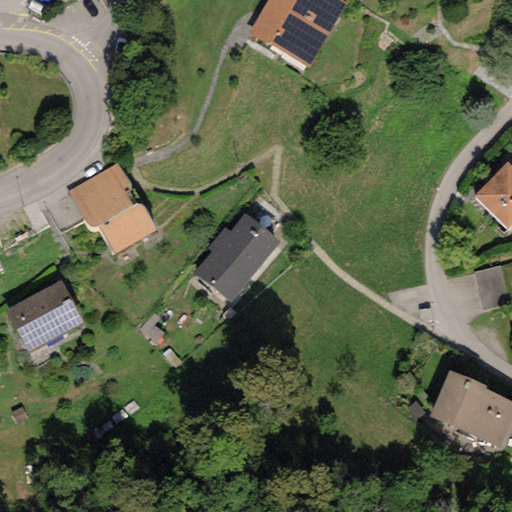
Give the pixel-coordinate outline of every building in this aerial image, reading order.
[(346,5),(338,0),(268,0),(249,32),(309,68),(346,5)] [(511,167),(506,163),(473,198),(506,229),(511,222),(511,167)] [(116,164),(68,193),(84,223),(89,227),(93,228),(97,227),(113,257),(157,232),(116,164)] [(279,244),(243,215),(229,232),(225,228),(207,248),(211,252),(194,272),(231,303),(279,244)] [(478,277),(485,315),(510,310),(504,272),(478,277)] [(60,281),(5,311),(30,355),(85,325),(60,281)] [(487,387),(448,370),(427,418),(501,450),(511,425),(511,401),(485,390),(487,387)]
